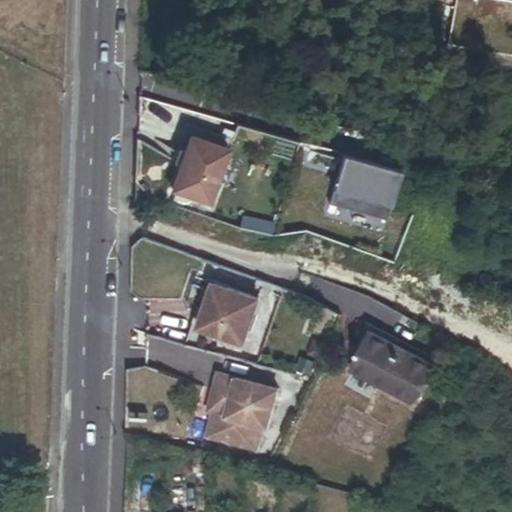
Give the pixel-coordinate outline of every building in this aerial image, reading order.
[(511,0),(455,0),(448,44),(511,54),(511,0)] [(231,139),(191,127),(175,190),(212,202),(231,139)] [(399,173),(342,156),(329,203),(385,220),(399,173)] [(210,278),(186,344),(232,356),(256,296),(210,278)] [(432,362),(371,331),(352,369),(412,400),(432,362)] [(276,386),(219,371),(209,405),(212,406),(205,431),(258,445),(264,421),(268,422),(276,386)]
